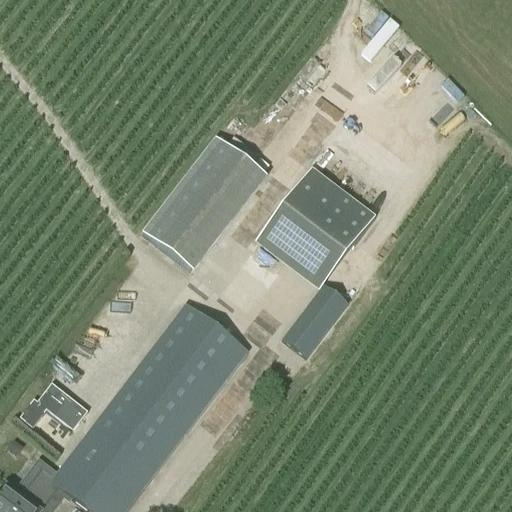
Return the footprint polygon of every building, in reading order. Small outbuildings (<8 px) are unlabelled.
[(372,26),(380,33),(370,42),(378,51),(399,31),(383,15),(372,26)] [(444,78),(411,112),(431,131),(464,97),(444,78)] [(197,276),(266,178),(240,160),(254,141),(236,129),(224,146),(213,138),(142,238),(197,276)] [(309,175),(293,196),(357,244),(373,223),(309,175)] [(305,362),(345,309),(322,291),(281,344),(305,362)] [(183,310),(53,482),(49,487),(57,492),(82,511),(128,511),(246,357),(183,310)] [(31,405),(18,423),(31,433),(44,415),(72,436),(86,417),(50,388),(35,408),(31,405)] [(15,461),(19,456),(19,451),(13,446),(7,455),(15,461)] [(53,482),(41,473),(19,503),(3,492),(0,495),(0,511),(41,511),(57,492),(49,487),(53,482)]
